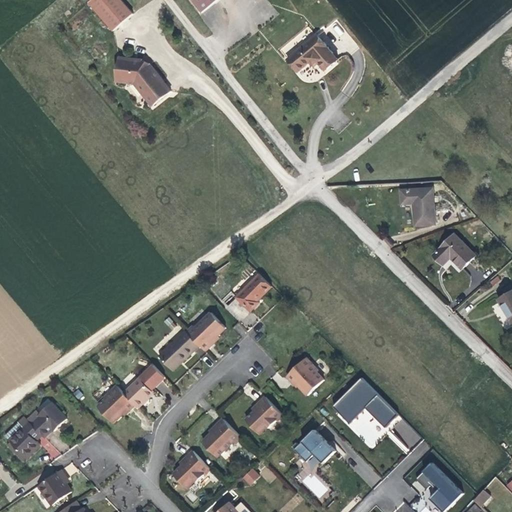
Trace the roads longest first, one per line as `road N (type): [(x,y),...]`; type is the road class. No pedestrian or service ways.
road 1 (residential): [(0,408),(314,183)]
road 2 (residential): [(511,378),(314,183)]
road 3 (residential): [(314,183),(511,19)]
road 4 (track): [(171,0),(314,183)]
road 5 (residential): [(149,483),(170,419),(239,357)]
